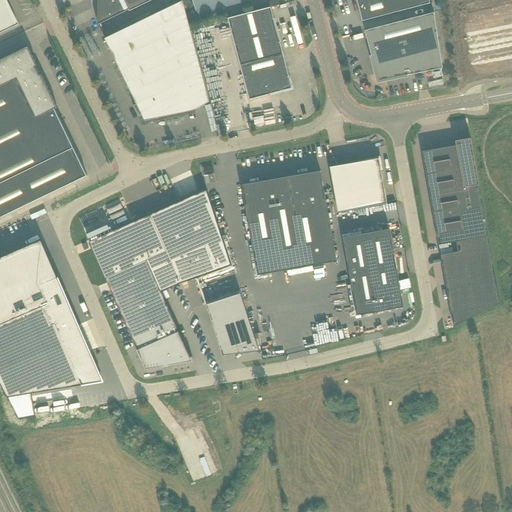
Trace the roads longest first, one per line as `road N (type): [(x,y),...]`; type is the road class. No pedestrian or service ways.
road 1 (unclassified): [(393,116),(431,333),(285,367),(132,391),(56,216),(137,172)]
road 2 (unclassified): [(349,111),(312,132),(137,172)]
road 3 (unclassified): [(137,172),(48,0)]
road 4 (unclassified): [(511,93),(393,116)]
